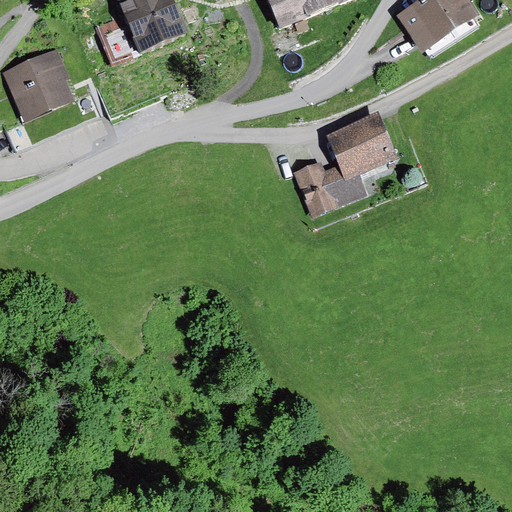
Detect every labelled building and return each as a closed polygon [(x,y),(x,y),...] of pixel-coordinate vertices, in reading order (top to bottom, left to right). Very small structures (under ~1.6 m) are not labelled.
[(198,42),(182,0),(144,0),(110,13),(130,67),(198,42)] [(364,0),(275,0),(289,31),(364,0)] [(488,20),(474,0),(443,0),(410,20),(432,55),(488,20)] [(31,129),(85,107),(65,58),(11,80),(31,129)] [(403,160),(388,123),(337,143),(344,160),(298,179),(318,228),(339,219),(327,190),(403,160)]
